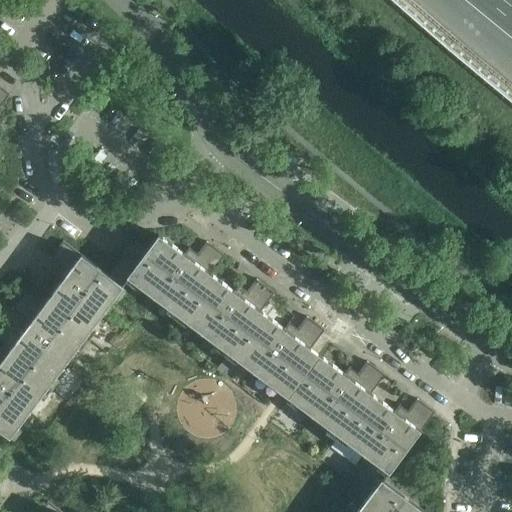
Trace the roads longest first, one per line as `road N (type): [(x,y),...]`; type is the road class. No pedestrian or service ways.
road 1 (tertiary): [(499,350),(227,147)]
road 2 (residential): [(460,401),(189,198)]
road 3 (tertiary): [(227,147),(124,0)]
road 4 (residential): [(0,64),(28,94),(53,206)]
road 5 (residential): [(53,206),(92,224),(122,224),(189,198)]
